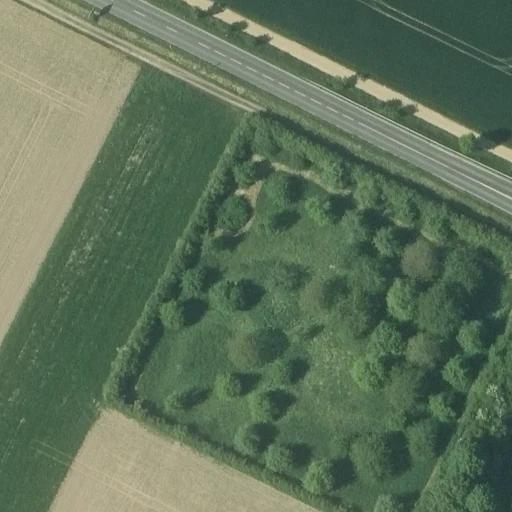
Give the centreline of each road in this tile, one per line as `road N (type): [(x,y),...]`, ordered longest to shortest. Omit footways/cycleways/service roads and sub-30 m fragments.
road 1 (track): [(27,0),(511,245)]
road 2 (tertiary): [(105,0),(511,200)]
road 3 (track): [(188,0),(511,159)]
